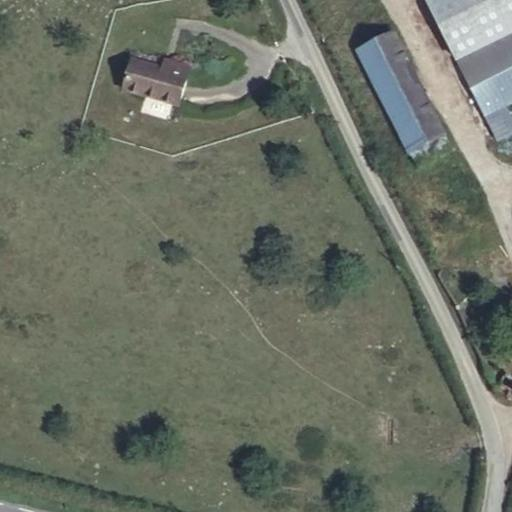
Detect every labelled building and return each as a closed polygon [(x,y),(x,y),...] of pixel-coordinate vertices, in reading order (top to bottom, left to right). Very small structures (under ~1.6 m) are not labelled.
[(511,0),(435,0),(459,53),(511,29),(511,0)] [(450,144),(393,19),(357,34),(414,159),(450,144)] [(511,29),(459,53),(495,135),(511,126),(511,100),(509,93),(511,91),(511,29)] [(173,61),(136,48),(127,78),(184,96),(195,58),(177,52),(173,61)] [(495,251),(461,236),(451,260),(484,275),(495,251)]
